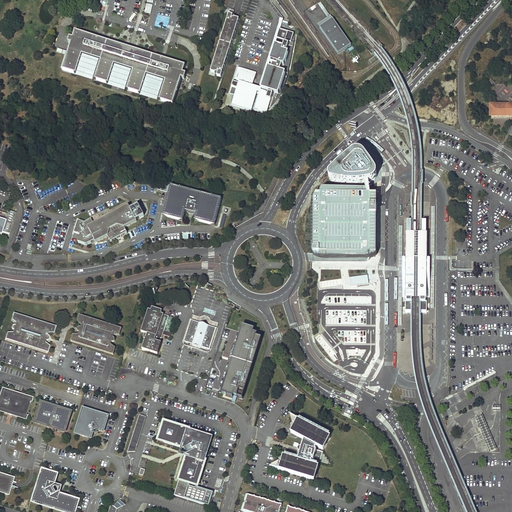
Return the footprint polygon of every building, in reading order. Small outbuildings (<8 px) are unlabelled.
[(232,19),(234,11),(230,10),(212,72),(216,73),(216,70),(218,71),(217,76),(221,77),(237,22),(237,21),(237,20),(236,19),(236,18),(235,18),(233,17),(232,19)] [(331,16),(316,26),(335,54),(351,44),(331,16)] [(273,51),(280,30),(283,19),(280,18),(258,89),(261,90),(272,57),(273,57),(275,52),(273,51)] [(75,30),(74,33),(185,68),(186,65),(75,30)] [(256,73),(241,68),(239,74),(238,74),(237,78),(238,79),(236,84),(233,83),(229,94),(231,95),(235,96),(232,104),(251,110),(257,93),(260,94),(255,109),(258,110),(257,112),(264,113),(264,112),(267,113),(273,93),(275,93),(270,111),(270,112),(273,108),(277,102),(279,99),(281,93),(284,88),(287,78),(284,77),(280,76),(281,72),(285,73),(289,74),(292,54),(288,53),(289,50),(291,51),(292,45),(294,46),(295,36),(293,36),(294,34),(280,30),(273,51),(275,52),(273,57),(272,57),(261,90),(258,89),(252,87),(256,73)] [(185,68),(74,33),(73,38),(70,37),(68,42),(71,43),(63,70),(76,74),(82,55),(101,61),(95,80),(109,84),(115,65),(133,71),(127,90),(141,94),(147,75),(165,81),(159,100),(173,105),(181,78),(184,79),(186,74),(183,73),(185,68)] [(82,55),(76,74),(76,76),(94,82),(95,80),(101,61),(82,55)] [(115,65),(109,84),(108,86),(127,92),(127,90),(133,71),(115,65)] [(241,68),(237,67),(233,83),(236,84),(238,79),(237,78),(238,74),(239,74),(241,68)] [(147,75),(141,94),(140,96),(159,102),(159,100),(165,81),(147,75)] [(511,84),(494,85),(494,106),(509,106),(509,100),(511,99),(511,84)] [(228,106),(250,113),(251,110),(232,104),(235,96),(231,95),(228,106)] [(490,106),(490,116),(502,117),(511,116),(511,99),(509,100),(509,106),(494,106),(490,106)] [(359,152),(355,152),(331,172),(329,177),(330,182),(339,185),(340,188),(355,189),(371,188),(370,182),(375,181),(378,176),(377,171),(365,155),(362,153),(359,152)] [(222,199),(202,193),(199,203),(194,202),(188,200),(189,198),(191,190),(171,185),(163,215),(183,220),(186,211),(196,213),(195,220),(215,225),(222,199)] [(202,193),(191,190),(189,198),(195,199),(194,202),(199,203),(202,193)] [(324,196),(314,196),(314,255),(324,255),(366,255),(377,255),(377,246),(377,212),(377,201),(377,195),(366,196),(324,196)] [(85,222),(78,220),(74,233),(81,235),(78,243),(87,246),(95,242),(96,243),(108,237),(111,242),(117,239),(117,240),(122,237),(127,234),(125,229),(137,222),(136,221),(144,216),(139,205),(131,209),(129,206),(94,224),(91,219),(85,222)] [(7,215),(0,212),(0,235),(0,236),(2,232),(9,234),(16,213),(8,211),(7,215)] [(428,234),(406,234),(406,258),(428,258),(428,234)] [(423,272),(427,272),(427,265),(427,263),(407,262),(407,265),(407,272),(410,272),(423,272)] [(426,296),(426,295),(427,272),(423,272),(410,272),(407,272),(407,294),(406,295),(406,298),(406,313),(414,313),(418,313),(426,313),(426,298),(426,296)] [(367,275),(349,277),(350,281),(350,284),(350,286),(369,284),(368,279),(367,275)] [(162,311),(149,307),(141,332),(144,333),(143,337),(146,339),(142,350),(144,351),(144,350),(158,354),(161,343),(159,342),(157,342),(158,340),(160,341),(161,338),(162,338),(163,334),(164,331),(170,333),(175,319),(169,317),(169,316),(161,314),(162,311)] [(56,327),(13,314),(12,315),(13,315),(12,316),(11,320),(15,324),(12,333),(7,333),(5,338),(5,340),(47,353),(48,352),(49,347),(45,343),(48,334),(53,334),(55,329),(56,327)] [(121,330),(122,328),(79,315),(79,317),(77,322),(81,325),(78,335),(73,335),(71,340),(71,341),(114,355),(114,353),(115,348),(111,345),(114,335),(120,335),(121,330)] [(204,324),(191,320),(184,342),(210,350),(217,328),(204,324)] [(245,333),(254,336),(255,333),(251,332),(252,328),(242,325),(221,393),(225,394),(245,333)] [(254,336),(245,333),(225,394),(240,399),(259,338),(254,336)] [(2,393),(1,397),(0,396),(0,410),(23,418),(25,419),(26,415),(25,415),(30,402),(31,399),(29,398),(29,399),(4,391),(4,390),(2,390),(1,393),(2,393)] [(43,402),(41,402),(41,404),(36,420),(35,419),(34,422),(37,423),(37,422),(62,430),(62,431),(65,432),(66,429),(65,429),(70,413),(71,413),(71,411),(69,410),(69,411),(43,403),(43,402)] [(137,405),(131,404),(131,405),(130,404),(129,405),(129,406),(129,407),(130,408),(130,410),(131,410),(132,411),(133,412),(135,412),(136,412),(137,407),(137,405)] [(81,407),(73,432),(89,437),(91,431),(90,430),(94,428),(95,429),(101,430),(106,415),(81,407)] [(482,414),(475,417),(490,452),(497,449),(482,414)] [(139,415),(130,443),(137,445),(146,417),(139,415)] [(298,420),(298,419),(289,415),(290,416),(289,416),(292,425),(293,425),(293,424),(294,424),(296,425),(292,433),(304,439),(304,440),(302,447),(301,446),(300,446),(299,446),(298,446),(297,447),(297,448),(297,449),(298,450),(298,451),(299,451),(300,452),(299,455),(298,460),(285,456),(282,464),(279,463),(280,462),(279,462),(271,467),(279,470),(280,470),(313,480),(317,467),(311,465),(312,460),(318,462),(319,461),(319,459),(319,457),(319,455),(319,454),(319,452),(319,451),(316,450),(317,446),(323,449),(329,436),(328,436),(313,428),(311,427),(312,424),(307,422),(301,421),(299,421),(298,420)] [(187,454),(179,481),(189,484),(198,486),(206,460),(204,459),(205,455),(206,455),(211,438),(194,433),(190,432),(191,430),(164,422),(158,440),(185,449),(185,448),(188,454),(187,454)] [(130,443),(127,452),(135,452),(137,445),(130,443)] [(57,473),(42,468),(31,501),(66,511),(74,511),(79,499),(56,492),(55,492),(52,487),(53,486),(57,473)] [(0,491),(5,493),(7,494),(12,478),(10,477),(10,478),(0,474),(0,491)] [(189,484),(179,481),(174,495),(204,505),(209,491),(199,488),(198,489),(189,486),(189,484)] [(280,505),(275,503),(274,502),(274,503),(270,502),(270,501),(268,501),(267,501),(267,500),(263,499),(261,499),(261,498),(260,498),(255,497),(254,496),(254,497),(249,495),(249,494),(248,494),(247,494),(247,495),(246,495),(246,496),(247,496),(247,497),(246,501),(245,501),(244,504),(245,504),(243,508),(242,510),(245,511),(249,511),(279,511),(280,511),(279,511),(281,507),(282,505),(280,504),(280,505)] [(119,510),(124,504),(120,500),(114,506),(119,510)]
